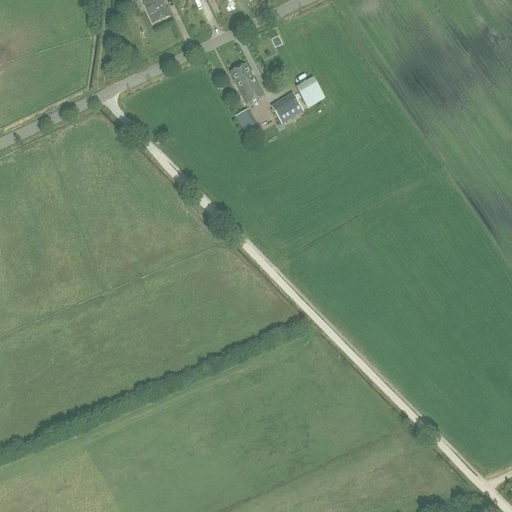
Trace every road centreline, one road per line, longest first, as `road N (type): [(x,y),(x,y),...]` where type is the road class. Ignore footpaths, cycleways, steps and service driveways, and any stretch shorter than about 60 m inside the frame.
road 1 (track): [(106,94),(507,511)]
road 2 (unclassified): [(0,144),(306,0)]
